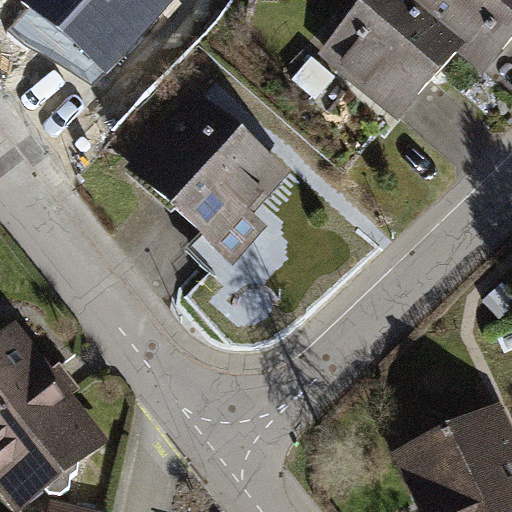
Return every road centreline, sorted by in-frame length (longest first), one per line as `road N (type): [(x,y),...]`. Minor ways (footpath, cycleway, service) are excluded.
road 1 (residential): [(511,191),(232,457)]
road 2 (residential): [(0,165),(232,457)]
